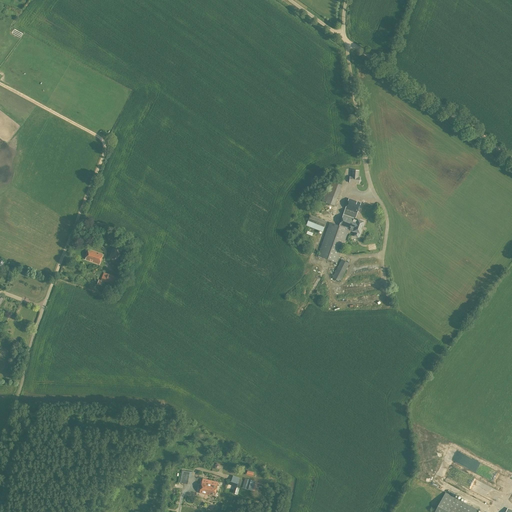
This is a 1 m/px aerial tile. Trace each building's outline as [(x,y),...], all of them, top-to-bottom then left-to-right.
[(358,177),(358,171),(352,170),(352,176),(350,176),(349,182),(359,183),(360,177),(358,177)] [(334,206),(342,185),(329,181),(322,201),(334,206)] [(339,226),(329,222),(318,256),(337,263),(348,229),(355,231),(354,231),(353,236),(358,238),(363,222),(355,219),(361,203),(349,198),(339,226)] [(322,232),(326,221),(310,215),(306,226),(322,232)] [(112,245),(107,258),(117,262),(122,249),(112,245)] [(99,264),(103,255),(89,250),(85,259),(99,264)] [(339,282),(349,263),(341,259),(332,278),(339,282)] [(114,286),(117,277),(102,272),(102,274),(103,274),(101,281),(102,281),(114,286)] [(180,482),(187,484),(189,471),(182,470),(180,482)] [(242,480),(232,477),(230,485),(239,488),(242,480)] [(251,480),(245,478),(242,488),(248,490),(251,480)] [(199,493),(208,495),(208,494),(209,490),(207,490),(208,487),(207,487),(208,484),(202,482),(199,493)] [(214,496),(217,486),(208,484),(207,487),(208,487),(207,490),(209,490),(208,494),(214,496)] [(481,511),(445,493),(435,511),(481,511)]
